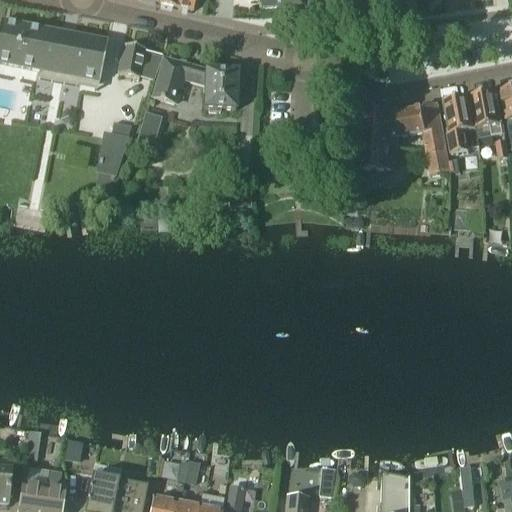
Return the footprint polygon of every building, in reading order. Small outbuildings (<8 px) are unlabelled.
[(160,0),(159,7),(191,15),(194,0),(160,0)] [(257,0),(258,11),(404,3),(403,0),(257,0)] [(0,24),(0,68),(38,76),(37,82),(76,89),(77,83),(97,87),(106,45),(0,24)] [(124,48),(117,78),(151,84),(161,59),(144,55),(144,53),(124,48)] [(165,62),(153,103),(176,109),(184,85),(202,90),(201,113),(208,114),(208,116),(220,116),(220,114),(235,115),(236,75),(206,73),(165,62)] [(507,124),(510,136),(511,148),(511,91),(500,94),(506,125),(507,124)] [(469,100),(479,150),(478,142),(493,139),(502,137),(500,128),(502,128),(495,95),(469,100)] [(443,105),(449,138),(446,139),(450,157),(455,156),(467,154),(467,153),(479,150),(469,100),(443,105)] [(363,114),(360,171),(397,173),(398,141),(421,137),(429,179),(450,175),(437,107),(391,115),(363,114)] [(127,145),(130,131),(113,127),(110,141),(127,145)] [(138,139),(135,149),(152,154),(155,144),(138,139)] [(506,143),(504,144),(495,146),(498,162),(509,161),(506,143)] [(229,212),(250,212),(250,194),(229,194),(229,212)] [(472,234),(483,235),(482,214),(467,212),(466,228),(472,234)] [(27,451),(25,463),(36,464),(39,444),(28,443),(27,451)] [(181,466),(177,485),(183,486),(187,467),(181,466)] [(0,509),(6,510),(10,473),(9,472),(9,469),(0,467),(0,509)] [(321,472),(318,499),(332,501),(334,474),(321,472)] [(93,473),(85,511),(141,511),(146,490),(118,484),(119,479),(93,473)] [(60,511),(63,493),(62,493),(63,486),(59,486),(61,477),(48,475),(46,491),(22,487),(18,511),(60,511)] [(408,511),(409,509),(408,482),(379,476),(378,511),(408,511)] [(151,500),(148,511),(174,511),(176,506),(179,506),(182,491),(175,489),(173,504),(151,500)] [(230,490),(225,511),(240,511),(245,492),(230,490)] [(459,493),(460,495),(462,511),(471,511),(469,492),(459,493)] [(451,511),(462,511),(460,495),(449,496),(451,511)] [(176,506),(174,511),(198,511),(198,510),(202,511),(202,510),(204,498),(198,497),(196,509),(179,506),(176,506)] [(286,499),(284,511),(306,511),(308,501),(286,499)] [(511,511),(511,503),(502,506),(503,511),(511,511)]
